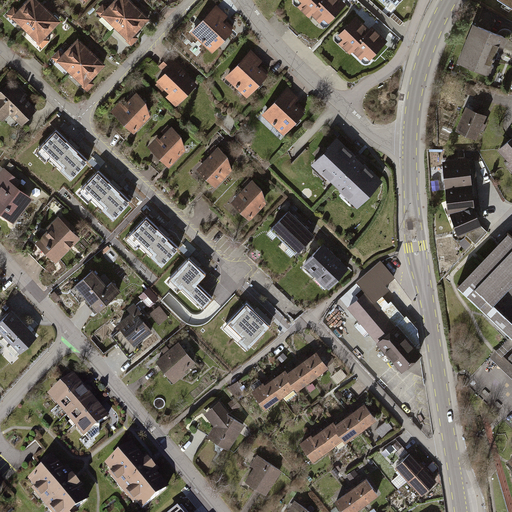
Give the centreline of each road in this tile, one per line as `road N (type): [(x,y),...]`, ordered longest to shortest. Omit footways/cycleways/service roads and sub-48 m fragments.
road 1 (secondary): [(410,142),(415,246),(452,451)]
road 2 (residential): [(452,451),(421,439),(311,320),(233,378)]
road 3 (residential): [(222,511),(75,335)]
road 4 (residential): [(75,119),(237,275)]
road 5 (residential): [(75,119),(192,0)]
road 6 (secondary): [(449,0),(417,73),(410,142)]
road 7 (residential): [(340,105),(243,0)]
road 8 (residential): [(340,105),(401,53),(422,0)]
